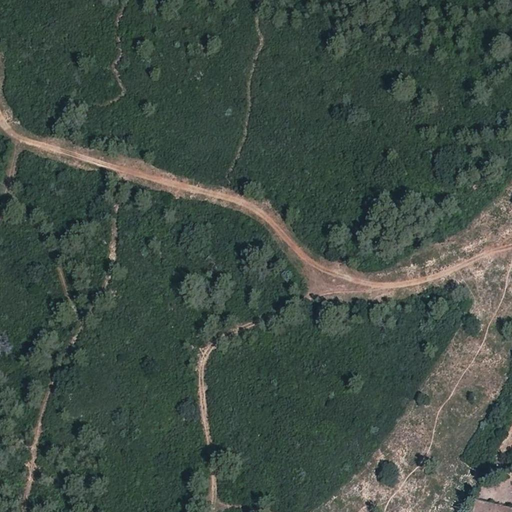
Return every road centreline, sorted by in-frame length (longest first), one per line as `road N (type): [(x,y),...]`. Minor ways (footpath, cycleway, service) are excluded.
road 1 (track): [(511,244),(423,279),(358,281),(310,262),(257,211),(13,142),(0,120)]
road 2 (track): [(211,511),(214,457),(199,358),(217,333),(325,291),(396,285)]
